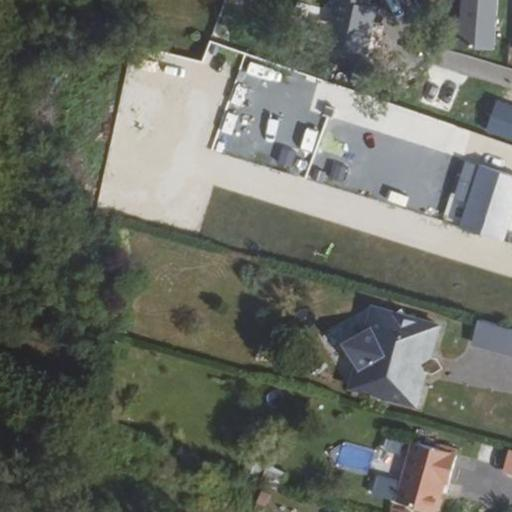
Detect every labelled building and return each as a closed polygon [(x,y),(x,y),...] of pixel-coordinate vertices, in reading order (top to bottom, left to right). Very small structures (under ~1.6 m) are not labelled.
[(335,0),(327,47),(365,54),(375,8),(367,6),(368,0),(335,0)] [(498,0),(464,0),(461,48),(495,50),(498,0)] [(459,228),(502,241),(511,207),(511,177),(477,167),(459,228)] [(347,336),(367,324),(360,313),(340,324),(347,336)] [(389,399),(421,408),(428,385),(425,379),(425,368),(431,358),(437,355),(444,331),(412,322),(407,314),(400,318),(384,313),(379,331),(350,346),(366,374),(361,391),(377,396),(382,403),(389,399)] [(472,344),(502,352),(509,328),(479,319),(472,344)] [(511,354),(511,328),(509,328),(502,352),(511,354)] [(428,385),(437,355),(431,358),(425,368),(425,379),(428,385)] [(448,484),(457,455),(452,454),(413,443),(396,502),(429,511),(435,511),(444,483),(448,484)] [(511,450),(507,450),(501,472),(511,475),(511,450)] [(280,484),(284,472),(266,466),(262,479),(280,484)] [(393,499),(399,472),(378,467),(371,493),(393,499)]
